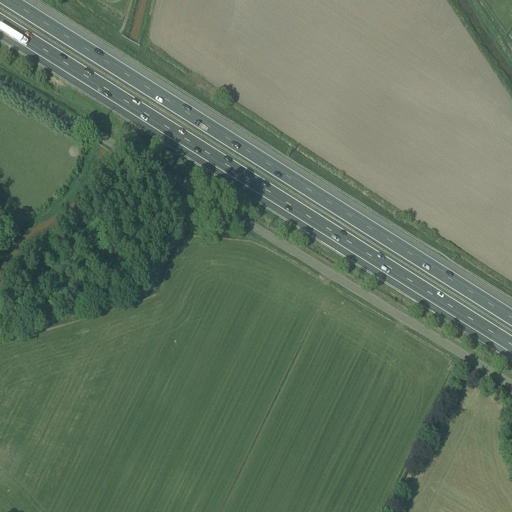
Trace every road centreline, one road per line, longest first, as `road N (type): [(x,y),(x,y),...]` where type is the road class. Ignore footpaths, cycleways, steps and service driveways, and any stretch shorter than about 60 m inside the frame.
road 1 (motorway): [(0,24),(511,347)]
road 2 (unclassified): [(511,384),(0,81)]
road 3 (motorway): [(511,317),(9,0)]
